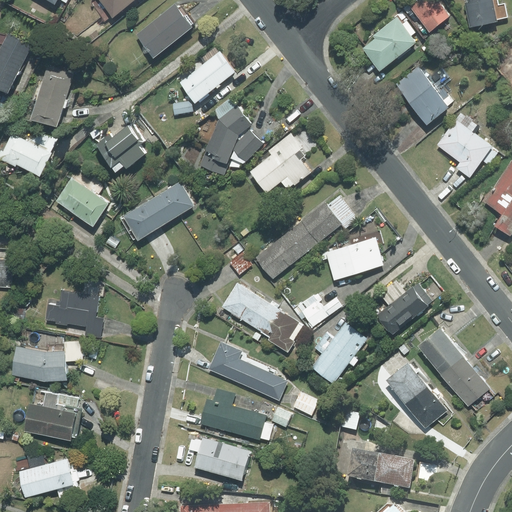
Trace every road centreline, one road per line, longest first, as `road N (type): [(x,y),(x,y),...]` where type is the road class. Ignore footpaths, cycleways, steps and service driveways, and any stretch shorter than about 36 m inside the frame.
road 1 (residential): [(291,44),(511,320)]
road 2 (unknown): [(243,9),(103,104),(49,151)]
road 3 (residential): [(138,511),(176,297)]
